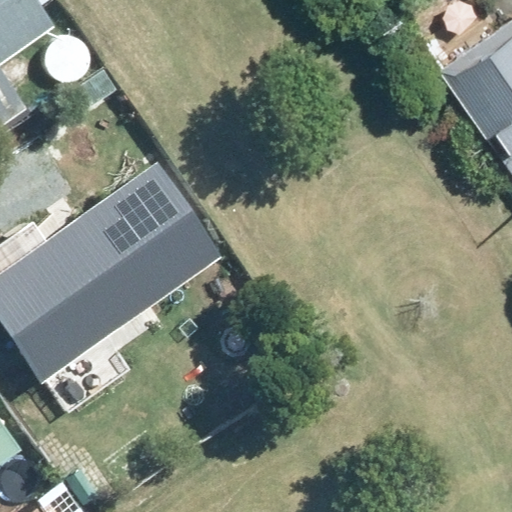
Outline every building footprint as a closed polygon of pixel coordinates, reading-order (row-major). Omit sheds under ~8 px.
[(28,0),(0,0),(0,138),(28,120),(0,79),(0,74),(55,37),(28,0)] [(511,31),(446,76),(511,168),(511,31)] [(0,346),(36,398),(221,268),(154,172),(36,254),(22,235),(0,250),(0,346)] [(112,402),(48,444),(84,500),(148,458),(112,402)] [(0,462),(15,452),(0,430),(0,462)]
